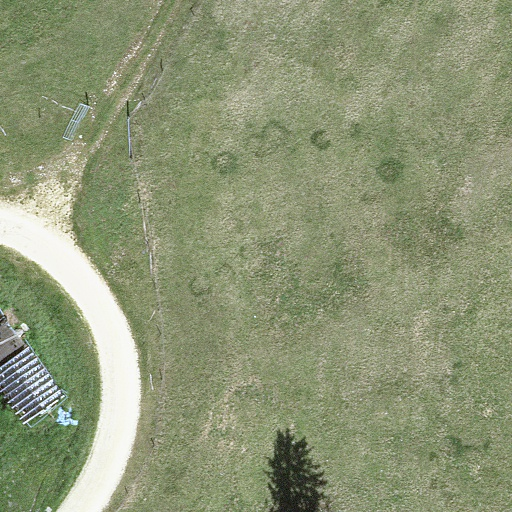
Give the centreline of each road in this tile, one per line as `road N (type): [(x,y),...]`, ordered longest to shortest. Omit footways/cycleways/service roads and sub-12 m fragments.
road 1 (track): [(0,233),(47,257),(74,287),(121,390),(117,452),(82,511)]
road 2 (track): [(0,229),(91,135),(172,0)]
